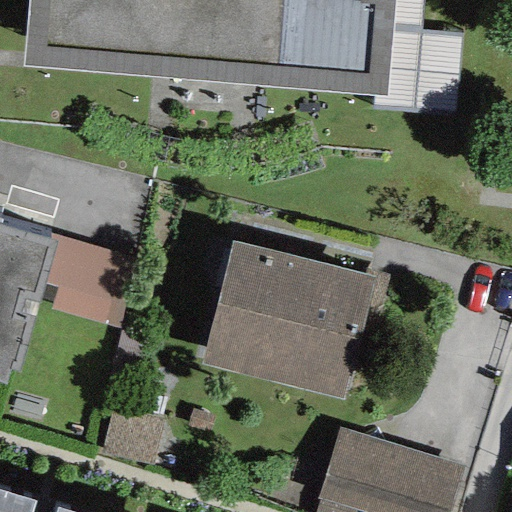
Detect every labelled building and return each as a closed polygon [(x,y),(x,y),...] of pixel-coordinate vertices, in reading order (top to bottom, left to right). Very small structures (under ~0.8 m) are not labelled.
[(27,0),(22,67),(387,99),(394,0),(27,0)] [(417,88),(458,88),(459,32),(417,32),(417,88)] [(0,384),(6,386),(10,370),(18,372),(44,285),(55,245),(47,243),(0,229),(3,222),(0,220),(0,384)] [(49,234),(47,243),(55,245),(44,285),(55,288),(49,310),(119,330),(139,259),(49,234)] [(373,278),(229,241),(198,360),(342,398),(373,278)] [(100,455),(152,465),(162,417),(110,406),(100,455)] [(208,415),(191,409),(185,428),(202,434),(208,415)] [(449,511),(464,468),(338,428),(311,511),(449,511)] [(0,511),(33,511),(36,504),(0,493),(0,511)]
